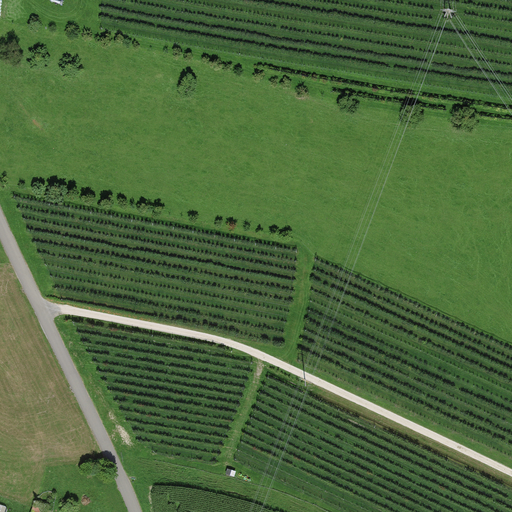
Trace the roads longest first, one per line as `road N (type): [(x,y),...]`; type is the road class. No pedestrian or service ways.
road 1 (track): [(42,309),(234,346),(511,473)]
road 2 (unclassified): [(0,212),(133,511)]
